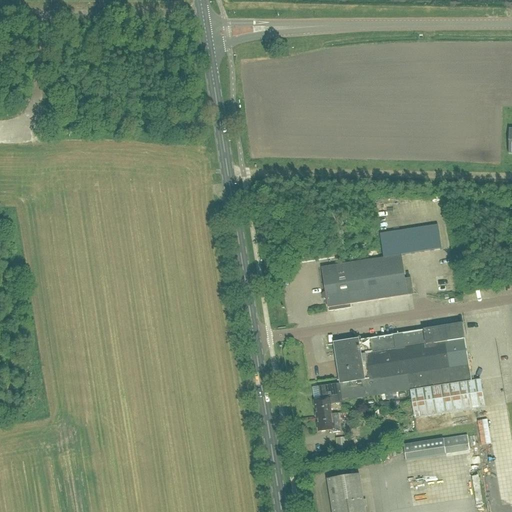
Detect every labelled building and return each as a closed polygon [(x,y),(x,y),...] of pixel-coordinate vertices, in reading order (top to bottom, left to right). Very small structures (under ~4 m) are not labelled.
[(381,234),(384,258),(401,255),(442,249),(439,226),(381,234)] [(293,265),(305,263),(334,258),(333,248),(291,254),(293,265)] [(405,280),(401,256),(401,255),(384,258),(384,259),(322,269),(329,312),(351,309),(350,305),(413,295),(411,279),(405,280)] [(438,276),(454,277),(454,265),(438,264),(438,276)] [(334,345),(341,385),(343,402),(410,391),(415,419),(485,408),(481,381),(463,384),(463,383),(471,381),(462,326),(424,332),(359,342),(359,341),(334,345)] [(343,403),(343,402),(341,385),(323,388),(324,397),(321,397),(322,401),(315,402),(317,418),(332,416),(331,405),(343,403)] [(332,416),(317,418),(319,433),(334,431),(335,434),(344,432),(343,425),(334,427),(332,416)] [(404,446),(407,462),(446,456),(444,440),(404,446)] [(332,511),(365,511),(360,476),(328,481),(332,511)]
